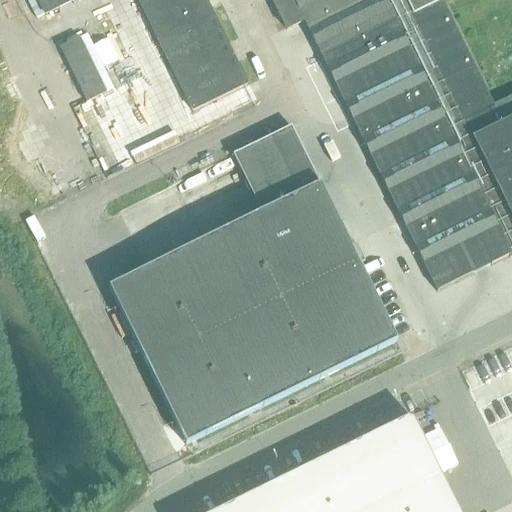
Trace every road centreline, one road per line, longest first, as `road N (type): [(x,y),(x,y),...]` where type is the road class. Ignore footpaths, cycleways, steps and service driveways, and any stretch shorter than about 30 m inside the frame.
road 1 (unknown): [(287,98),(89,202),(66,231),(92,327),(176,499)]
road 2 (residential): [(151,511),(511,330)]
road 3 (unknown): [(287,98),(355,183),(439,366)]
